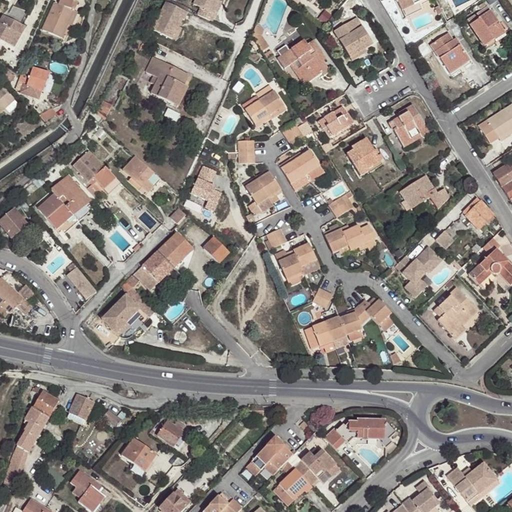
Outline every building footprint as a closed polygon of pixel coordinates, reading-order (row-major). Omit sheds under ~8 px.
[(54,3),(42,31),(61,39),(68,24),(74,12),(77,4),(70,1),(71,0),(61,0),(59,5),(54,3)] [(219,0),(196,0),(194,5),(202,9),(199,16),(213,22),(217,15),(213,13),(219,1),(219,0)] [(396,0),(402,11),(424,0),(396,0)] [(429,2),(428,0),(424,0),(402,11),(406,19),(423,10),(421,6),(429,2)] [(222,2),(219,1),(213,13),(217,15),(222,2)] [(189,14),(166,3),(153,30),(173,40),(183,20),(185,21),(189,14)] [(22,26),(29,13),(13,7),(6,18),(3,16),(0,21),(0,47),(4,49),(6,45),(14,49),(25,28),(22,26)] [(470,26),(484,48),(494,41),(492,39),(503,32),(487,8),(467,21),(470,26)] [(84,16),(74,12),(68,24),(72,26),(73,24),(81,27),(84,16)] [(334,32),(350,59),(363,51),(373,45),(357,18),(334,32)] [(256,25),(253,33),(262,36),(264,30),(262,28),(256,25)] [(503,32),(492,39),(494,41),(505,34),(503,32)] [(430,46),(450,75),(460,68),(458,66),(468,59),(455,39),(453,41),(448,34),(430,46)] [(262,36),(254,41),(259,49),(262,52),(269,48),(262,36)] [(256,51),(259,49),(254,41),(251,44),(256,51)] [(277,60),(285,70),(291,66),(294,64),(298,61),(303,68),(298,71),(307,84),(322,75),(323,77),(330,73),(323,62),(316,53),(319,51),(313,42),(307,45),(304,42),(277,60)] [(264,56),(266,60),(273,55),(271,51),(264,56)] [(319,51),(316,53),(323,62),(326,60),(319,51)] [(363,51),(350,59),(353,64),(366,56),(363,51)] [(153,58),(146,73),(154,77),(159,79),(155,86),(151,94),(173,106),(183,86),(178,83),(183,73),(153,58)] [(458,66),(460,68),(470,61),(468,59),(458,66)] [(294,64),(291,66),(304,87),(307,84),(298,71),(294,64)] [(43,93),(49,75),(33,69),(32,71),(23,68),(16,89),(17,91),(21,92),(21,93),(38,100),(40,92),(43,93)] [(4,76),(10,80),(14,75),(7,71),(4,76)] [(183,73),(178,83),(183,86),(189,76),(183,73)] [(150,83),(155,86),(159,79),(154,77),(150,83)] [(255,95),(257,97),(260,102),(269,117),(284,107),(274,93),(270,85),(255,95)] [(8,112),(18,104),(1,86),(0,86),(0,112),(5,108),(8,112)] [(183,86),(173,106),(178,108),(188,89),(183,86)] [(242,107),(245,111),(260,102),(257,97),(242,107)] [(44,122),(57,115),(46,101),(32,109),(44,122)] [(103,102),(99,110),(108,115),(112,107),(103,102)] [(245,111),(254,126),(269,117),(260,102),(245,111)] [(511,105),(479,127),(490,145),(498,139),(511,130),(511,105)] [(398,115),(400,118),(392,122),(396,129),(393,131),(401,146),(411,140),(407,134),(416,128),(420,134),(422,138),(429,134),(424,125),(413,106),(398,115)] [(318,123),(323,131),(324,130),(330,139),(342,131),(340,129),(347,124),(345,121),(349,119),(343,108),(318,123)] [(340,129),(342,131),(353,124),(349,119),(345,121),(347,124),(340,129)] [(281,130),(285,137),(297,129),(293,122),(281,130)] [(285,137),(289,143),(301,135),(297,129),(285,137)] [(511,130),(498,139),(500,142),(511,133),(511,130)] [(411,140),(401,146),(403,149),(422,138),(420,134),(411,140)] [(289,143),(293,149),(305,141),(301,135),(289,143)] [(347,155),(360,177),(369,172),(368,170),(366,168),(372,164),(373,167),(380,162),(380,161),(383,160),(377,150),(374,152),(367,139),(351,149),(353,152),(347,155)] [(87,148),(70,163),(73,166),(90,151),(87,148)] [(90,151),(73,166),(88,183),(93,179),(97,182),(102,188),(104,190),(116,179),(106,168),(90,151)] [(294,158),(305,176),(311,182),(324,173),(310,152),(302,156),(299,159),(297,156),(294,158)] [(135,157),(123,171),(131,178),(142,188),(148,194),(160,180),(135,157)] [(281,170),(295,192),(311,182),(305,176),(294,158),(290,161),(292,163),(281,170)] [(279,168),(281,170),(292,163),(290,161),(279,168)] [(57,163),(48,171),(53,178),(63,171),(57,163)] [(493,175),(511,203),(511,202),(511,167),(510,164),(493,175)] [(257,181),(258,182),(264,179),(263,177),(270,173),(268,170),(256,178),(257,181)] [(258,182),(269,199),(281,191),(270,173),(263,177),(264,179),(258,182)] [(68,176),(51,191),(55,195),(73,216),(90,202),(68,176)] [(399,192),(405,201),(408,199),(413,209),(430,198),(437,211),(448,199),(444,190),(437,194),(426,176),(399,192)] [(40,177),(33,182),(38,189),(45,183),(40,177)] [(131,178),(128,182),(139,192),(142,188),(131,178)] [(245,188),(255,203),(257,206),(269,199),(258,182),(257,181),(256,178),(252,180),(255,184),(253,186),(252,184),(245,188)] [(93,179),(88,183),(92,187),(88,190),(93,196),(102,188),(97,182),(93,179)] [(116,179),(104,190),(108,195),(120,184),(116,179)] [(281,191),(269,199),(273,204),(279,200),(277,197),(282,193),(281,191)] [(350,192),(342,198),(346,204),(350,210),(354,208),(348,199),(353,196),(350,192)] [(55,195),(38,209),(56,231),(73,216),(55,195)] [(21,198),(17,201),(21,207),(27,214),(31,211),(21,198)] [(329,206),(333,212),(346,204),(342,198),(329,206)] [(257,206),(261,212),(273,204),(269,199),(257,206)] [(408,199),(405,201),(411,210),(413,209),(408,199)] [(477,199),(463,213),(479,230),(494,216),(477,199)] [(17,201),(0,215),(0,226),(12,240),(19,234),(29,226),(16,211),(21,207),(17,201)] [(90,202),(73,216),(79,222),(96,208),(90,202)] [(261,212),(257,206),(255,203),(247,207),(251,213),(252,213),(254,214),(255,214),(256,215),(257,215),(258,215),(259,214),(261,213),(261,212)] [(333,212),(338,218),(350,210),(346,204),(333,212)] [(179,210),(170,218),(177,225),(186,217),(179,210)] [(251,214),(246,217),(251,227),(255,224),(254,221),(251,214)] [(73,216),(56,231),(62,237),(79,222),(73,216)] [(325,237),(332,254),(338,251),(348,247),(341,231),(341,230),(338,225),(329,229),(330,232),(331,235),(325,237)] [(33,231),(29,226),(19,234),(23,239),(33,231)] [(341,230),(341,231),(348,247),(350,252),(367,245),(366,243),(377,238),(369,226),(360,230),(359,227),(350,231),(348,227),(341,230)] [(269,241),(273,249),(274,249),(277,255),(284,252),(281,245),(286,243),(280,230),(267,236),(269,241)] [(444,232),(435,241),(442,248),(451,239),(446,234),(444,232)] [(177,234),(159,252),(174,268),(193,250),(177,234)] [(214,238),(203,249),(219,264),(229,253),(214,238)] [(292,248),(293,252),(309,245),(307,239),(300,242),(300,244),(292,248)] [(451,239),(442,248),(445,250),(453,242),(451,239)] [(492,239),(483,248),(490,256),(496,251),(500,247),(492,239)] [(293,252),(295,255),(301,268),(303,273),(304,276),(320,270),(319,269),(316,262),(309,245),(293,252)] [(338,251),(341,256),(350,252),(348,247),(338,251)] [(426,271),(438,258),(428,248),(415,261),(417,263),(413,266),(412,265),(405,258),(397,266),(395,268),(410,282),(405,288),(416,299),(422,293),(418,289),(424,283),(420,280),(427,273),(427,272),(426,271)] [(387,250),(379,255),(388,268),(396,262),(387,250)] [(469,276),(484,292),(495,282),(505,292),(511,285),(511,267),(503,258),(496,251),(490,256),(488,255),(484,259),(485,260),(469,276)] [(133,274),(126,281),(127,282),(133,288),(134,289),(140,283),(139,282),(147,274),(157,284),(174,268),(159,252),(134,275),(133,274)] [(278,259),(279,262),(295,255),(293,252),(285,255),(286,256),(278,259)] [(278,262),(286,281),(287,280),(298,275),(303,273),(301,268),(295,255),(279,262),(278,262)] [(511,263),(505,256),(503,258),(511,267),(511,263)] [(442,261),(438,258),(426,271),(427,272),(427,273),(429,275),(442,261)] [(462,269),(457,274),(460,278),(466,273),(462,269)] [(147,274),(139,282),(140,283),(142,285),(143,284),(150,292),(157,284),(147,274)] [(301,282),(298,275),(287,280),(290,287),(301,282)] [(1,278),(0,279),(0,306),(1,306),(9,314),(10,315),(17,308),(24,300),(22,298),(1,278)] [(127,282),(122,287),(127,293),(133,288),(127,282)] [(424,283),(418,289),(422,293),(427,287),(424,283)] [(314,299),(313,302),(319,306),(326,292),(319,289),(314,299)] [(450,297),(434,312),(440,319),(437,322),(451,336),(459,329),(456,326),(459,324),(462,327),(462,326),(478,312),(457,289),(450,296),(450,297)] [(28,292),(22,298),(24,300),(27,303),(32,297),(28,292)] [(326,292),(319,306),(326,309),(333,295),(326,292)] [(126,295),(101,320),(119,337),(129,326),(127,324),(138,313),(147,321),(156,311),(141,297),(134,304),(126,295)] [(368,304),(372,308),(378,302),(375,298),(368,304)] [(27,303),(24,300),(17,308),(24,315),(32,308),(27,303)] [(379,325),(385,332),(395,323),(389,316),(391,314),(379,301),(378,302),(372,308),(368,304),(365,301),(360,306),(370,317),(378,326),(379,325)] [(9,314),(1,306),(0,306),(0,313),(5,318),(9,314)] [(340,320),(346,336),(348,335),(350,342),(363,337),(360,331),(362,330),(360,326),(370,317),(360,306),(354,311),(355,314),(348,316),(340,320)] [(325,323),(333,343),(346,338),(346,336),(340,320),(339,318),(325,323)] [(312,328),(319,348),(323,346),(333,343),(325,323),(312,328)] [(454,340),(465,330),(462,326),(462,327),(459,324),(456,326),(459,329),(451,336),(454,340)] [(312,328),(304,331),(312,351),(319,348),(312,328)] [(346,338),(333,343),(335,350),(349,345),(346,338)] [(333,343),(323,346),(326,353),(335,350),(333,343)] [(392,354),(386,356),(388,365),(396,363),(392,354)] [(33,408),(32,409),(49,418),(59,401),(43,391),(33,408)] [(78,395),(69,413),(85,420),(86,421),(94,403),(78,395)] [(248,408),(248,415),(263,416),(263,408),(248,408)] [(23,438),(17,447),(28,453),(49,418),(32,409),(30,412),(25,421),(25,422),(24,424),(25,425),(22,430),(23,431),(20,436),(23,438)] [(103,417),(116,428),(121,421),(109,410),(103,417)] [(69,413),(67,419),(82,426),(85,420),(69,413)] [(200,418),(187,418),(187,426),(200,425),(200,418)] [(345,427),(343,425),(335,432),(334,430),(324,439),(336,451),(345,442),(348,445),(354,438),(367,439),(368,434),(377,434),(377,439),(385,449),(392,443),(389,439),(396,433),(386,423),(384,425),(381,424),(381,421),(357,420),(357,423),(349,422),(348,427),(346,428),(345,427)] [(158,436),(173,447),(186,428),(177,421),(174,426),(168,421),(158,436)] [(299,426),(304,430),(308,426),(304,422),(299,426)] [(274,438),(270,442),(279,451),(283,446),(274,438)] [(73,439),(68,446),(71,448),(76,441),(73,439)] [(121,456),(142,471),(149,461),(152,463),(157,456),(133,439),(121,456)] [(270,442),(249,465),(258,474),(261,471),(264,468),(273,477),(281,468),(287,461),(293,455),(283,446),(279,451),(270,442)] [(392,443),(385,449),(385,459),(397,448),(392,443)] [(17,447),(11,462),(24,467),(26,460),(28,453),(17,447)] [(318,479),(316,476),(324,469),(327,472),(327,473),(336,465),(322,451),(315,458),(310,453),(301,462),(294,469),(295,470),(310,486),(318,479)] [(142,471),(147,474),(154,464),(152,463),(149,461),(142,471)] [(287,461),(281,468),(285,472),(291,466),(287,461)] [(11,462),(2,489),(12,492),(14,486),(17,487),(24,467),(11,462)] [(458,469),(447,477),(465,501),(476,492),(478,495),(497,481),(484,464),(472,473),(465,478),(462,474),(458,469)] [(246,468),(255,477),(258,474),(249,465),(246,468)] [(336,465),(327,473),(332,477),(340,470),(336,465)] [(40,476),(54,488),(63,478),(49,466),(40,476)] [(264,468),(261,471),(270,480),(273,477),(264,468)] [(327,472),(324,469),(316,476),(318,479),(327,472)] [(465,478),(472,473),(469,469),(462,474),(465,478)] [(302,490),(304,492),(306,494),(312,488),(310,486),(295,470),(290,475),(290,476),(280,485),(279,485),(292,500),(302,490)] [(70,483),(76,488),(73,493),(81,499),(78,503),(87,510),(94,501),(99,505),(105,497),(98,492),(94,489),(97,485),(79,472),(70,483)] [(278,483),(280,485),(290,476),(288,474),(278,483)] [(497,481),(478,495),(481,498),(481,499),(500,484),(497,481)] [(439,505),(430,493),(432,492),(425,482),(416,489),(421,495),(412,502),(410,499),(402,506),(407,511),(438,511),(435,508),(439,505)] [(292,500),(279,485),(274,490),(289,507),(304,492),(302,490),(292,500)] [(177,490),(173,495),(186,507),(191,502),(177,490)] [(476,492),(465,501),(470,507),(481,498),(478,495),(476,492)] [(159,509),(162,511),(181,511),(186,507),(173,495),(159,509)] [(220,495),(218,497),(227,506),(229,504),(220,495)] [(239,511),(242,509),(233,500),(229,504),(227,506),(218,497),(203,511),(239,511)] [(22,511),(47,511),(49,511),(30,500),(22,511)] [(94,501),(87,510),(90,511),(93,511),(99,505),(94,501)]
